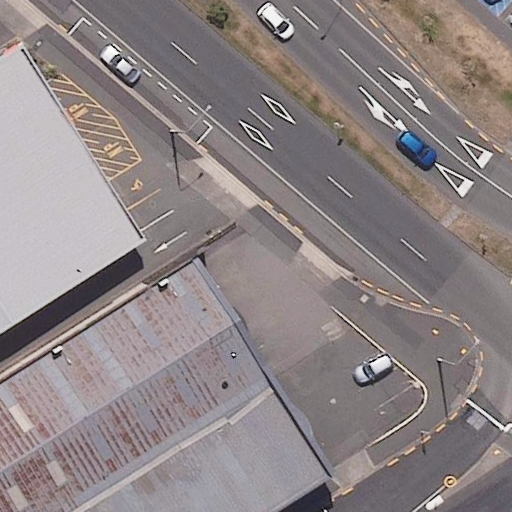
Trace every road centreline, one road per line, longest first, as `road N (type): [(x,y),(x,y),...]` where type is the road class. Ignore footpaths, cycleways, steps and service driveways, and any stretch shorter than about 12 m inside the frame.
road 1 (secondary): [(511,339),(123,0)]
road 2 (secondary): [(283,0),(511,193)]
